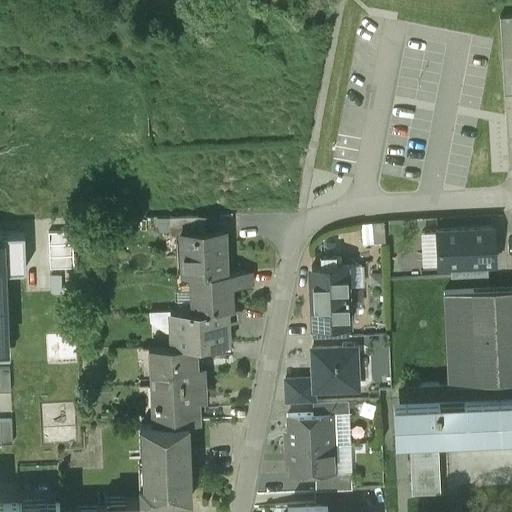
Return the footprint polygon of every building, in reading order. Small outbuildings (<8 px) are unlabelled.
[(511,15),(499,16),(504,94),(511,94),(511,15)] [(197,214),(169,215),(169,235),(180,235),(180,232),(198,232),(197,214)] [(492,226),(436,229),(438,265),(494,262),(492,226)] [(49,265),(73,265),(72,228),(48,229),(49,265)] [(224,229),(203,230),(203,232),(198,232),(180,232),(180,235),(186,234),(186,250),(181,250),(182,273),(191,272),(226,271),(224,229)] [(23,233),(0,234),(0,347),(8,347),(5,270),(25,270),(23,233)] [(347,265),(311,266),(312,293),(310,293),(312,324),(348,322),(349,322),(347,265)] [(226,271),(191,272),(192,308),(232,307),(231,284),(251,283),(250,270),(226,271)] [(511,286),(444,290),(448,381),(407,383),(408,397),(393,398),(395,433),(409,433),(412,490),(439,489),(437,435),(511,430),(511,286)] [(192,308),(169,309),(171,345),(194,344),(227,343),(226,319),(238,319),(237,307),(232,307),(192,308)] [(348,322),(312,324),(312,336),(348,335),(348,322)] [(171,345),(154,346),(156,384),(203,382),(202,365),(195,366),(194,344),(171,345)] [(355,345),(311,347),(313,376),(313,389),(314,389),(357,387),(355,345)] [(0,392),(11,392),(10,370),(0,369),(0,392)] [(313,376),(285,377),(286,401),(312,400),(314,400),(314,389),(313,389),(313,376)] [(203,382),(156,384),(157,400),(150,401),(150,405),(157,405),(157,422),(188,421),(197,420),(196,399),(204,399),(203,382)] [(314,400),(312,400),(313,412),(332,411),(332,412),(348,411),(348,399),(314,400)] [(313,412),(287,413),(288,436),(285,436),(285,445),(334,443),(332,412),(332,411),(313,412)] [(11,419),(0,419),(0,443),(12,443),(11,419)] [(157,422),(140,423),(140,429),(145,429),(146,448),(141,448),(141,462),(145,462),(146,481),(138,481),(139,498),(139,499),(153,499),(191,497),(190,479),(186,479),(186,469),(190,469),(188,421),(157,422)] [(334,443),(285,445),(286,454),(289,454),(290,473),(315,472),(335,471),(334,443)] [(335,471),(315,472),(316,489),(351,487),(351,470),(335,471)] [(316,489),(314,489),(314,504),(327,503),(327,511),(361,511),(360,487),(351,487),(316,489)] [(124,505),(97,506),(97,511),(77,511),(67,511),(153,511),(153,499),(139,499),(139,498),(124,499),(124,505)] [(0,511),(59,511),(59,503),(0,504),(0,511)] [(314,504),(287,505),(286,511),(327,511),(327,503),(314,504)]
